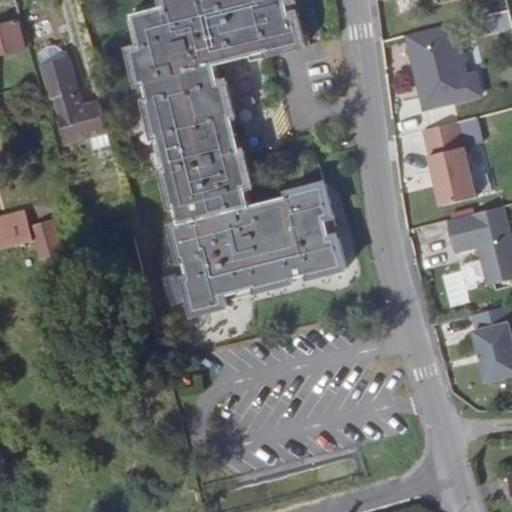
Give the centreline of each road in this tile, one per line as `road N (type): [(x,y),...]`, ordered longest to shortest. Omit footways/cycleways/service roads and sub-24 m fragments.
road 1 (residential): [(354,0),(385,247),(456,469)]
road 2 (residential): [(456,469),(321,511)]
